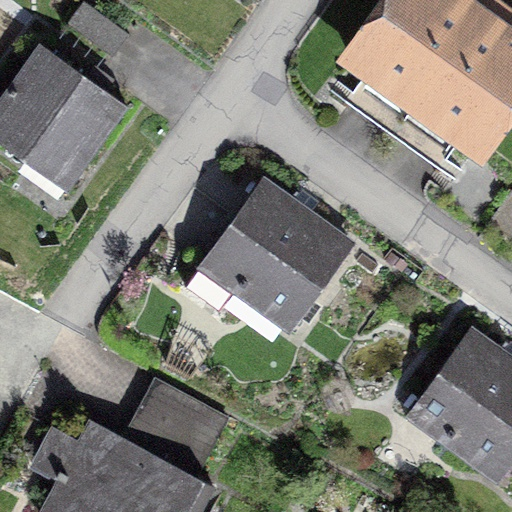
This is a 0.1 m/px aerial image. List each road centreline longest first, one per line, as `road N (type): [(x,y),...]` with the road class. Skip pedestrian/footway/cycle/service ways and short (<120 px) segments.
road 1 (residential): [(226,93),(511,292)]
road 2 (residential): [(62,323),(226,93)]
